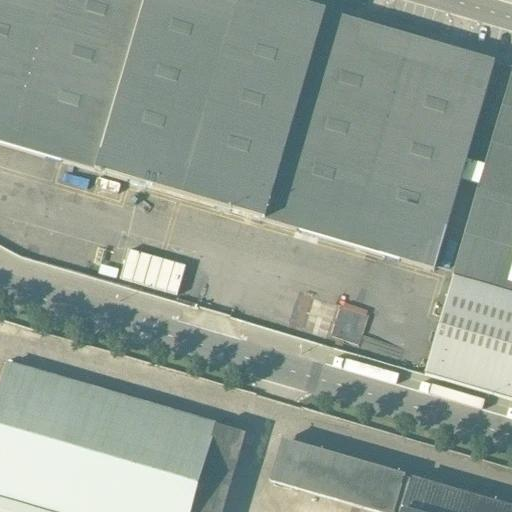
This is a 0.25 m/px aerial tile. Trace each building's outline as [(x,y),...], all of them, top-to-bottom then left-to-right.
[(144,0),(0,0),(0,146),(95,174),(144,0)] [(323,15),(273,0),(144,0),(95,174),(263,224),(323,15)] [(494,64),(323,15),(263,224),(433,273),(494,64)] [(511,75),(451,278),(452,279),(424,377),(511,403),(511,75)] [(177,295),(185,267),(165,262),(157,289),(177,295)] [(338,304),(333,340),(363,344),(368,309),(338,304)] [(5,367),(0,384),(0,502),(34,511),(223,511),(245,437),(5,367)] [(411,483),(283,445),(272,483),(371,511),(511,511),(411,482),(411,483)] [(269,487),(267,498),(294,503),(296,491),(269,487)] [(322,511),(326,501),(300,494),(295,511),(322,511)]
